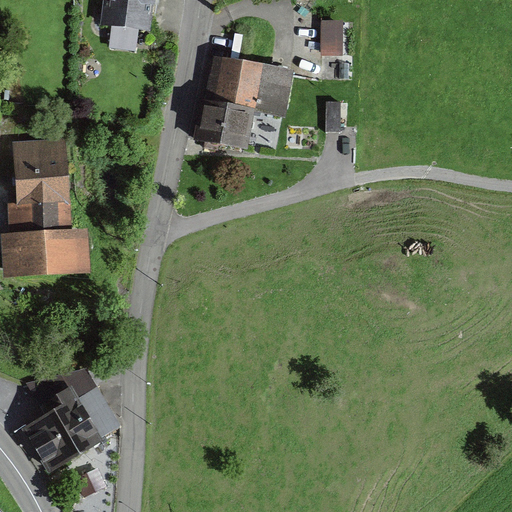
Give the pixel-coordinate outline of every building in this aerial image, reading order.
[(156,0),(103,0),(101,23),(152,30),(156,0)] [(347,22),(324,21),(323,54),(346,55),(347,22)] [(296,75),(218,59),(201,142),(250,152),(257,116),(286,122),(296,75)] [(329,100),(329,123),(344,123),(344,100),(329,100)] [(70,140),(20,143),(23,202),(11,203),(13,232),(4,232),(6,278),(97,274),(95,228),(75,229),(70,140)] [(53,419),(33,430),(61,481),(114,453),(108,443),(130,431),(107,389),(85,401),(80,392),(48,410),(53,419)]
